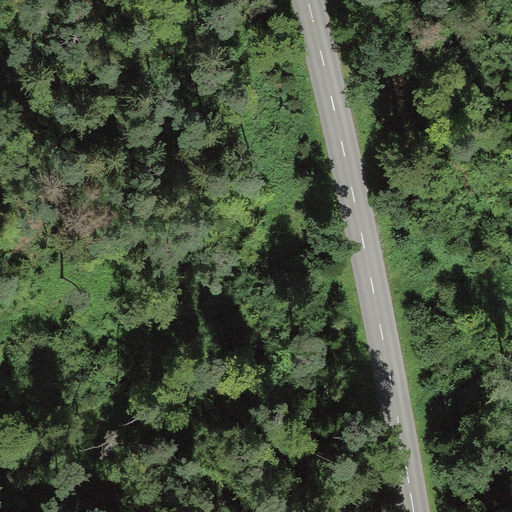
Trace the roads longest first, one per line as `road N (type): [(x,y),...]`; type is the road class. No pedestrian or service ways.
road 1 (tertiary): [(303,0),(369,286),(410,511)]
road 2 (track): [(38,511),(37,458),(10,364),(23,158),(2,0)]
